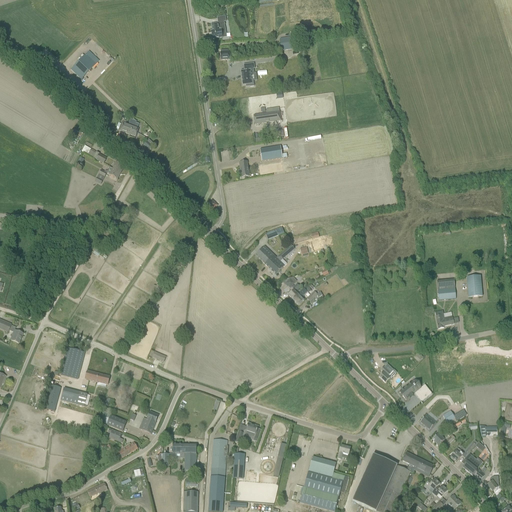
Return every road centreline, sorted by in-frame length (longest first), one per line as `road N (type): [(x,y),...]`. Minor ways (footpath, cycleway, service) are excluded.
road 1 (tertiary): [(209,236),(63,96),(0,49)]
road 2 (unclassified): [(209,236),(222,206),(190,0)]
road 3 (unclassified): [(9,511),(81,490),(151,449),(183,384)]
road 4 (track): [(0,308),(43,322),(134,165)]
road 5 (unclassified): [(385,404),(354,438),(183,384)]
road 6 (tertiary): [(339,359),(209,236)]
road 7 (unclassified): [(339,359),(354,350),(511,331)]
road 8 (unclassified): [(183,384),(43,322)]
road 9 (tertiary): [(491,511),(385,404)]
road 10 (unknown): [(239,402),(210,438),(204,511)]
